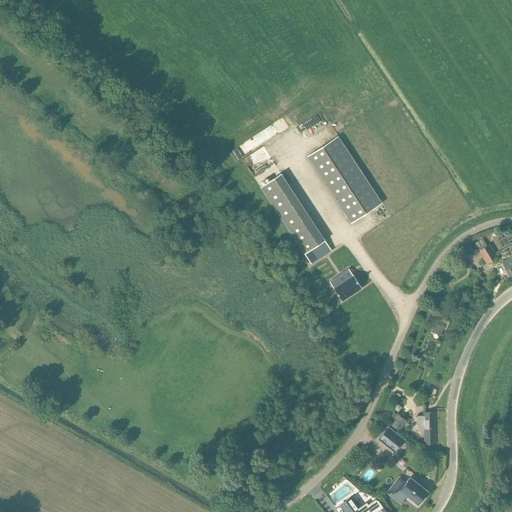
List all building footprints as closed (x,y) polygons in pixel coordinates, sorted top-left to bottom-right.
[(300,141),(327,131),(320,114),(293,125),(300,141)] [(337,135),(306,156),(349,222),(380,202),(337,135)] [(329,252),(281,172),(259,185),(308,265),(329,252)] [(479,251),(487,264),(498,258),(489,244),(487,246),(483,239),(474,243),(479,251)] [(511,275),(511,258),(502,262),(509,277),(511,275)] [(353,275),(340,284),(336,278),(335,278),(329,282),(342,301),(362,288),(353,275)] [(435,324),(431,332),(440,336),(444,328),(435,324)] [(424,428),(424,444),(435,444),(434,412),(424,412),(424,416),(417,416),(418,429),(424,428)] [(398,414),(390,425),(399,431),(406,421),(398,414)] [(388,428),(378,439),(394,452),(404,440),(388,428)] [(400,490),(417,504),(427,492),(410,477),(400,490)] [(355,511),(360,509),(351,497),(340,505),(344,511),(355,511)]
